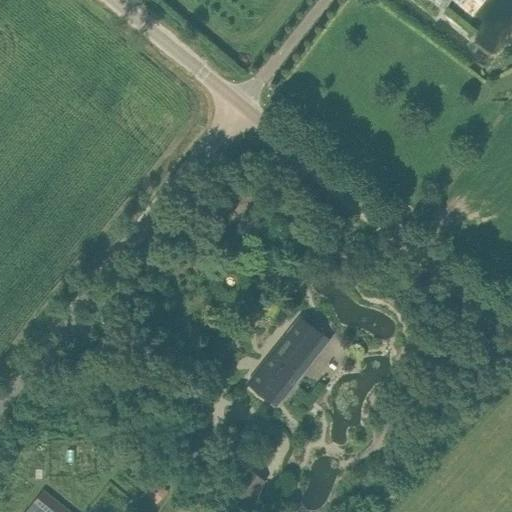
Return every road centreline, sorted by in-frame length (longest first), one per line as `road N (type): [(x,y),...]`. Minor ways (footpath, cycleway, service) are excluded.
road 1 (unclassified): [(0,401),(237,103)]
road 2 (unclassified): [(511,330),(237,103)]
road 3 (unclassified): [(237,103),(112,0)]
road 4 (unclassified): [(237,103),(323,0)]
